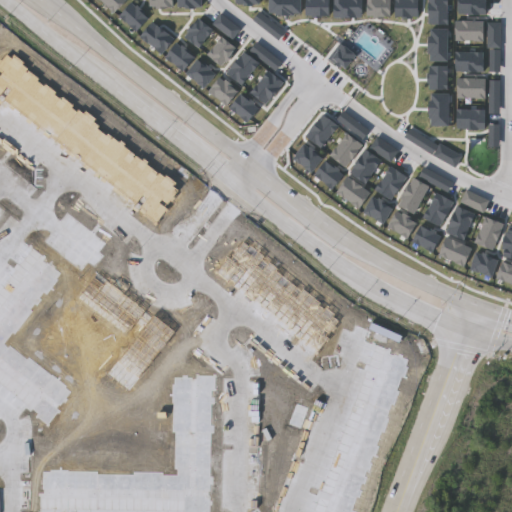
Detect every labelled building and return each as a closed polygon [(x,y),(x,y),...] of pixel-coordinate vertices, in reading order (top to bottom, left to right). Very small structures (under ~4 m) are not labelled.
[(101,0),(116,14),(129,0),(101,0)] [(174,0),(151,0),(151,7),(175,8),(174,0)] [(179,0),(180,8),(203,7),(203,0),(179,0)] [(303,0),(270,0),(271,15),(303,15),(303,0)] [(331,17),(331,0),(307,0),(307,16),(331,17)] [(364,0),(335,0),(335,18),(364,18),(364,0)] [(392,0),(368,0),(368,17),(392,18),(392,0)] [(396,0),(396,17),(420,18),(420,0),(396,0)] [(450,25),(450,0),(430,0),(430,25),(450,25)] [(488,0),(459,0),(460,14),(488,15),(488,0)] [(151,19),(135,2),(121,15),(137,32),(151,19)] [(281,41),(287,32),(261,12),(254,21),(281,41)] [(243,29),(222,13),(213,24),(234,40),(243,29)] [(185,36),(200,49),(215,31),(201,18),(185,36)] [(486,21),(457,21),(457,41),(485,41),(486,21)] [(176,38),(153,22),(141,38),(165,55),(176,38)] [(503,49),(503,22),(489,22),(489,49),(503,49)] [(450,29),(431,29),(430,62),(450,62),(450,29)] [(239,49),(224,37),(209,55),(224,67),(239,49)] [(348,71),(358,54),(338,41),(327,59),(348,71)] [(284,62),(258,42),(251,51),(278,71),(284,62)] [(167,59),(186,72),(197,56),(177,43),(167,59)] [(502,49),(491,49),(491,72),(502,72),(502,49)] [(228,74),(244,86),(262,64),(246,51),(228,74)] [(486,52),(457,52),(457,72),(486,72),(486,52)] [(218,74),(199,59),(187,75),(207,89),(218,74)] [(449,90),(449,66),(431,66),(430,90),(449,90)] [(286,82),(269,70),(262,80),(252,93),(269,105),(286,82)] [(240,92),(222,77),(210,92),(228,106),(240,92)] [(459,99),(487,99),(487,79),(459,78),(459,99)] [(502,80),(491,80),(490,114),(501,114),(502,80)] [(261,107),(242,94),(231,109),(250,123),(261,107)] [(431,126),(450,126),(451,94),(432,94),(431,126)] [(487,129),(487,109),(458,110),(459,130),(487,129)] [(306,135),(323,149),(341,127),(324,113),(306,135)] [(502,125),(491,125),(490,147),(501,148),(502,125)] [(347,168),(365,146),(349,133),(331,155),(347,168)] [(393,162),(400,151),(379,136),(371,148),(393,162)] [(294,158),(313,173),(325,159),(306,144),(294,158)] [(435,156),(457,167),(464,156),(441,144),(435,156)] [(369,184),(383,160),(365,150),(352,174),(369,184)] [(346,175),(326,161),(315,176),(335,190),(346,175)] [(409,177),(392,166),(377,191),(394,201),(409,177)] [(420,178),(451,192),(455,182),(425,168),(420,178)] [(399,206),(417,215),(431,186),(413,177),(399,206)] [(338,195),(363,208),(372,191),(347,178),(338,195)] [(491,200),(467,190),(462,203),(485,213),(491,200)] [(455,202),(437,193),(425,219),(443,227),(455,202)] [(394,206),(372,197),(365,215),(387,224),(394,206)] [(448,233),(468,240),(476,213),(457,206),(448,233)] [(419,222),(398,211),(389,228),(410,239),(419,222)] [(496,251),(505,223),(486,217),(477,244),(496,251)] [(443,235),(421,226),(414,242),(435,253),(443,235)] [(440,258),(467,266),(473,247),(446,238),(440,258)] [(472,271),(495,276),(500,258),(476,253),(472,271)] [(498,279),(511,283),(511,263),(504,261),(498,279)]
